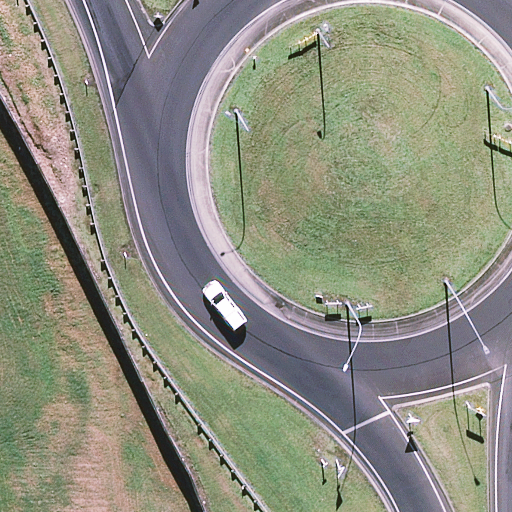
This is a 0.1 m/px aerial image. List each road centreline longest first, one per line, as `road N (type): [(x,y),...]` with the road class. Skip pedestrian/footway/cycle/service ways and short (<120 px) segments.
road 1 (primary): [(325,372),(264,351),(213,312),(174,260),(153,200)]
road 2 (primary): [(153,200),(150,140),(163,81),(192,28),(221,0)]
road 3 (primary): [(153,200),(95,0)]
road 4 (primary): [(511,321),(453,359),(390,375),(325,372)]
road 5 (primary): [(420,511),(325,372)]
